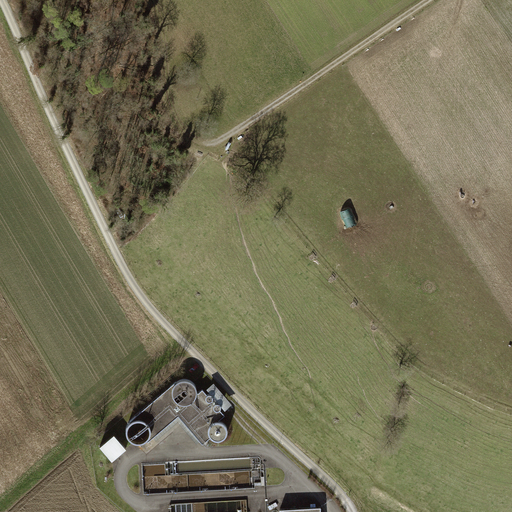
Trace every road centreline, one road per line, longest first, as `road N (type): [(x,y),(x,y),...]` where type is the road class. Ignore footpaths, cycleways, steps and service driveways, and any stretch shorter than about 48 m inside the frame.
road 1 (track): [(354,511),(193,356),(128,274),(0,3)]
road 2 (track): [(155,0),(169,111),(185,134),(216,145),(430,0)]
